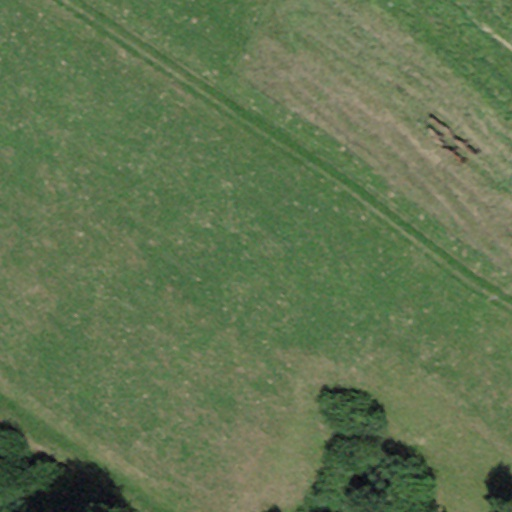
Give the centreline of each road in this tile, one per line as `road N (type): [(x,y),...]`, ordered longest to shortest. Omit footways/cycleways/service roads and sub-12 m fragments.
road 1 (track): [(511,297),(80,0)]
road 2 (track): [(153,511),(105,469),(0,401)]
